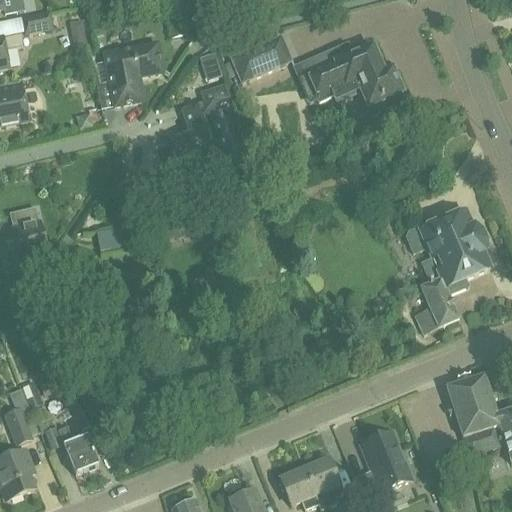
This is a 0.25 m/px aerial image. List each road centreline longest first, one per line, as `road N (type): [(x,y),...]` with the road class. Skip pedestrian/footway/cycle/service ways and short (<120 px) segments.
road 1 (residential): [(79,511),(511,336)]
road 2 (tertiary): [(511,164),(468,59),(454,0)]
road 3 (track): [(0,164),(142,130)]
